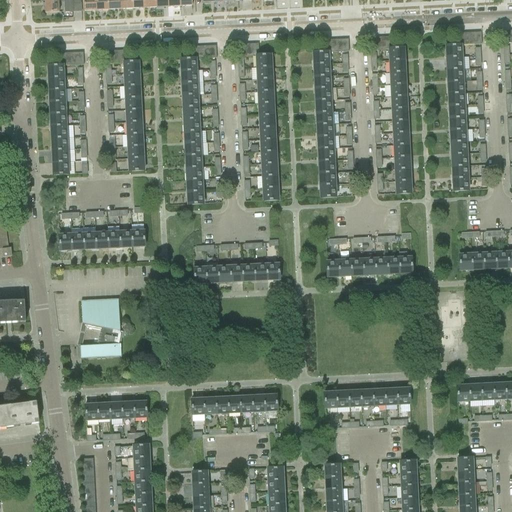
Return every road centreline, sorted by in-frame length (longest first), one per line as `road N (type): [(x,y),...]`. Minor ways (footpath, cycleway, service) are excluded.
road 1 (residential): [(232,229),(224,30)]
road 2 (residential): [(498,214),(488,17)]
road 3 (residential): [(364,220),(356,23)]
road 4 (residential): [(35,272),(58,443)]
road 5 (residential): [(97,195),(92,36)]
road 6 (residential): [(24,115),(35,272)]
road 7 (tertiary): [(224,30),(356,23)]
road 8 (tertiary): [(92,36),(224,30)]
road 9 (tertiary): [(356,23),(488,17)]
